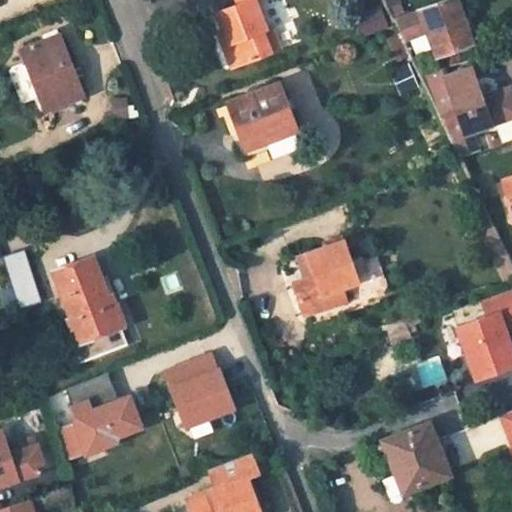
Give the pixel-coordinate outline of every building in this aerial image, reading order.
[(268,24),(258,0),(240,0),(241,1),(219,10),(231,39),(225,41),(234,64),(272,49),(263,27),(263,26),(268,24)] [(457,0),(449,0),(421,10),(437,55),(472,42),(457,0)] [(364,34),(389,25),(381,5),(357,15),(364,34)] [(403,42),(419,35),(408,12),(392,20),(400,36),(403,42)] [(263,27),(272,49),(282,45),(273,22),(268,24),(263,26),(263,27)] [(58,35),(23,49),(46,111),(82,97),(58,35)] [(400,36),(387,41),(394,59),(409,54),(403,42),(400,36)] [(416,68),(431,62),(424,50),(410,56),(416,68)] [(10,69),(22,93),(34,88),(22,63),(10,69)] [(459,156),(477,150),(470,130),(511,115),(511,96),(509,87),(479,98),(469,68),(444,76),(441,68),(419,75),(438,114),(453,109),(458,120),(443,124),(459,156)] [(277,85),(229,103),(236,122),(247,149),(293,130),(295,129),(277,85)] [(511,120),(493,125),(497,141),(511,137),(511,120)] [(247,149),(236,122),(227,126),(241,161),(269,149),(272,156),(299,145),(293,130),(247,149)] [(491,134),(484,136),(488,147),(495,145),(491,134)] [(511,175),(501,179),(511,211),(511,210),(511,175)] [(322,293),(342,287),(356,281),(342,238),(306,251),(314,274),(305,277),(293,282),(304,313),(326,305),(322,293)] [(314,274),(306,251),(297,254),(305,277),(314,274)] [(19,307),(39,300),(24,252),(4,258),(19,307)] [(93,257),(56,271),(74,318),(70,319),(78,340),(70,343),(78,363),(127,343),(120,325),(122,324),(114,302),(111,304),(93,257)] [(342,287),(322,293),(326,305),(346,299),(342,287)] [(486,315),(456,326),(475,378),(511,364),(511,351),(504,329),(511,325),(511,291),(511,290),(481,301),(486,315)] [(388,327),(394,342),(413,335),(411,330),(417,328),(413,318),(388,327)] [(203,354),(164,369),(186,424),(232,406),(217,369),(210,372),(203,354)] [(64,457),(141,427),(133,407),(131,398),(117,400),(107,374),(65,390),(77,421),(56,429),(64,457)] [(511,408),(500,413),(511,443),(511,408)] [(430,423),(391,437),(403,469),(397,472),(403,489),(448,473),(430,423)] [(2,429),(0,429),(0,483),(17,477),(2,429)] [(208,467),(215,487),(187,498),(192,511),(259,511),(246,475),(257,471),(250,452),(208,467)] [(40,492),(42,499),(67,491),(64,483),(40,492)] [(32,511),(26,497),(0,506),(0,511),(32,511)]
